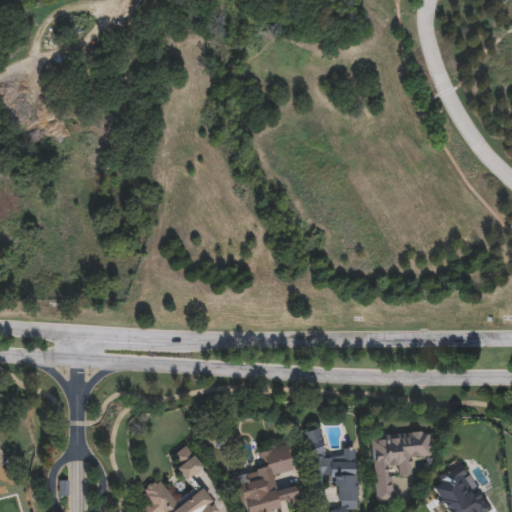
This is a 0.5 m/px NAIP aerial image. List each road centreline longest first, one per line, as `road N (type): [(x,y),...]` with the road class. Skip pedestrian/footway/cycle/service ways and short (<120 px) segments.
road 1 (tertiary): [(0,355),(417,383),(511,381)]
road 2 (tertiary): [(511,339),(220,341),(0,330)]
road 3 (residential): [(430,0),(436,64),(465,124),(511,181)]
